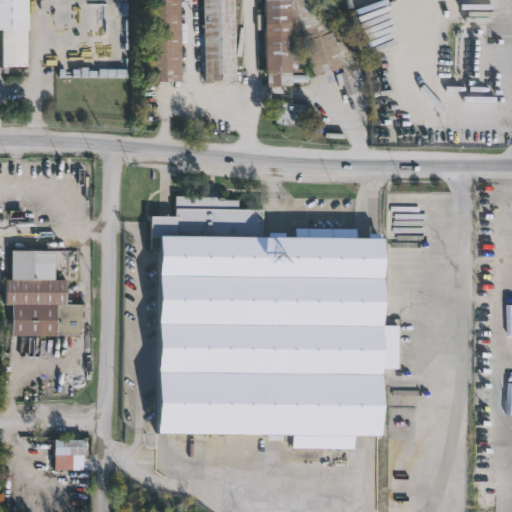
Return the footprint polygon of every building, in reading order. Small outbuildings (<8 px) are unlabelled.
[(0,0),(25,0),(26,28),(23,28),(23,65),(3,65),(3,69),(0,69),(0,0)] [(183,0),(183,81),(150,81),(150,0),(183,0)] [(238,0),(240,80),(206,81),(204,0),(238,0)] [(325,0),(346,67),(317,77),(302,27),(302,72),(294,73),(294,75),(309,75),(309,83),(294,83),(294,87),(269,87),(267,0),(325,0)] [(487,79),(488,37),(458,37),(457,79),(487,79)] [(306,104),(305,115),(301,115),(300,125),(271,122),(273,101),(306,104)] [(225,196),(224,199),(241,199),(241,209),(267,209),(266,232),(373,233),(372,325),(394,325),(393,367),(372,367),(372,436),(362,436),(362,449),(330,449),(330,461),(313,461),(313,449),(293,448),(293,435),(286,434),(286,439),(269,439),(269,434),(165,433),(167,247),(154,247),(154,215),(177,215),(178,195),(225,196)] [(56,250),(55,278),(67,278),(67,303),(81,303),(81,333),(13,334),(13,303),(6,303),(6,278),(12,278),(12,248),(56,249),(56,250)] [(83,454),(83,470),(55,469),(56,438),(87,438),(86,454),(83,454)]
